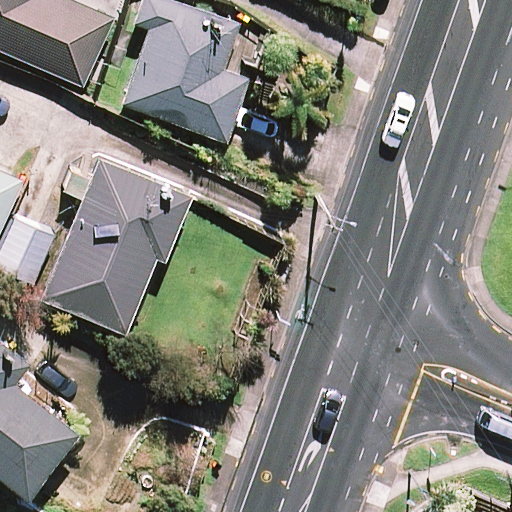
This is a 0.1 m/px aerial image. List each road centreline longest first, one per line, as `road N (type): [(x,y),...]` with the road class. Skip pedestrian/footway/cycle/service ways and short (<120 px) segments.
road 1 (secondary): [(475,0),(409,188),(367,342)]
road 2 (secondary): [(367,342),(304,511)]
road 3 (tertiary): [(367,342),(511,405)]
